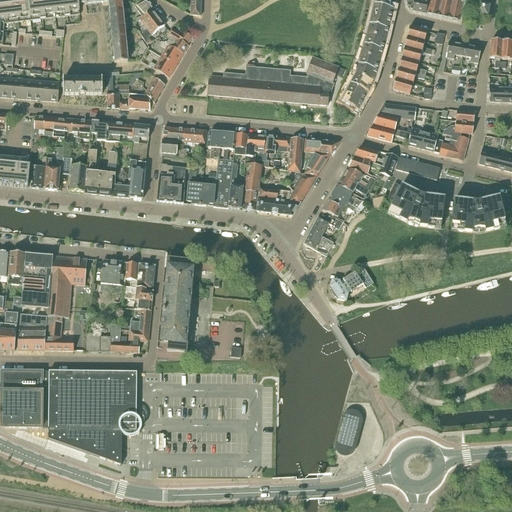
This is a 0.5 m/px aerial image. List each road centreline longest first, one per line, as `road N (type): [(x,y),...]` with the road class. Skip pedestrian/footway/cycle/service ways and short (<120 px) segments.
road 1 (secondary): [(396,472),(336,489),(155,495),(0,443)]
road 2 (residential): [(150,364),(160,259),(0,243)]
road 3 (residential): [(353,138),(157,119)]
road 4 (residential): [(157,119),(0,106)]
road 5 (residential): [(150,364),(0,362)]
road 6 (residential): [(148,209),(0,194)]
road 7 (residential): [(283,252),(253,222),(148,209)]
road 8 (residential): [(283,252),(353,138)]
road 9 (residential): [(470,170),(353,138)]
